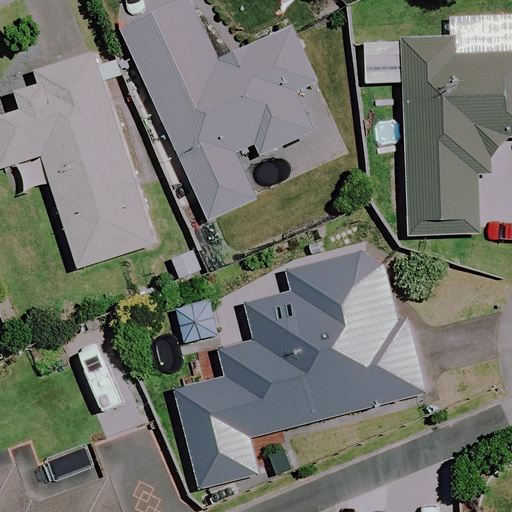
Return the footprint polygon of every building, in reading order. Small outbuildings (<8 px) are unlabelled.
[(214,38),(197,0),(186,0),(127,25),(212,222),(262,201),(240,152),(257,145),(263,158),(320,134),(302,92),(321,84),(298,31),(236,58),(226,34),(214,38)] [(511,55),(459,56),(459,43),(367,44),(367,87),(406,87),(407,236),(482,235),(482,181),(494,181),(494,161),(508,161),(508,147),(511,147),(511,55)] [(120,65),(102,70),(98,57),(44,74),(48,86),(22,95),(27,111),(0,119),(0,155),(5,172),(21,166),(29,192),(56,184),(83,270),(158,246),(107,86),(125,80),(120,65)] [(425,395),(388,251),(288,277),(302,335),(227,355),(249,440),(425,395)] [(221,336),(213,305),(181,313),(189,345),(221,336)] [(0,511),(122,511),(103,451),(36,474),(31,460),(0,470),(0,511)]
